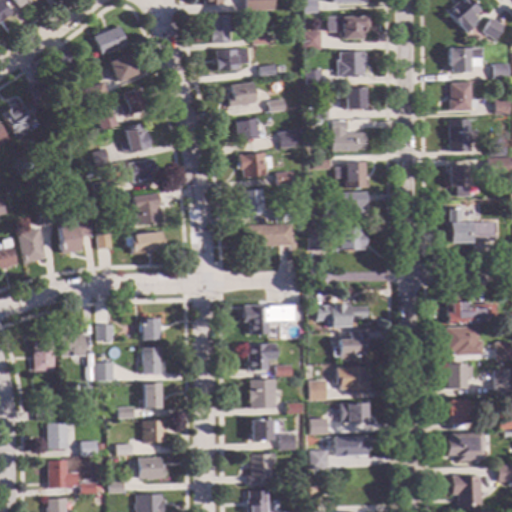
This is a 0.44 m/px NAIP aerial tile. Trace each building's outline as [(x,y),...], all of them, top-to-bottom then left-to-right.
[(26,0),(25,1),(27,2),(24,5),(22,3),(16,9),(8,0),(26,0)] [(313,0),(313,13),(299,14),(299,0),(313,0)] [(464,0),(474,11),(455,28),(441,13),(456,0),(464,0)] [(248,12),(234,12),(233,2),(247,1),(248,12)] [(0,2),(1,4),(3,3),(4,6),(3,7),(8,14),(0,19),(0,2)] [(224,25),(229,24),(229,32),(224,33),(224,44),(206,44),(205,18),(223,17),(224,25)] [(363,28),(361,28),(361,31),(360,32),(357,33),(357,39),(337,40),(337,34),(321,35),(321,19),(363,17),(363,28)] [(499,27),(491,41),(477,33),(485,19),(499,27)] [(121,45),(96,55),(89,38),(114,28),(121,45)] [(263,44),(248,46),(247,36),(262,34),(263,44)] [(314,50),(299,51),(298,36),(313,35),(314,50)] [(243,64),(232,65),(232,70),(212,72),(210,52),(242,49),(243,64)] [(477,59),(475,59),(476,67),(464,68),(464,73),(446,73),(446,66),(443,66),(442,50),(476,49),(477,59)] [(72,66),(56,73),(50,59),(65,52),(72,66)] [(359,62),(360,62),(360,67),(358,67),(359,77),(332,78),(332,61),(335,61),(334,53),(359,52),(359,62)] [(132,75),(111,83),(103,63),(124,55),(132,75)] [(504,80),(488,81),(487,66),(504,65),(504,80)] [(270,76),(255,78),(254,68),(269,66),(270,76)] [(317,72),(317,85),(301,86),(300,72),(317,72)] [(103,95),(71,108),(66,95),(98,83),(103,95)] [(465,101),(472,101),(472,109),(466,109),(466,111),(444,112),(444,101),(445,100),(444,84),(465,83),(465,101)] [(45,105),(30,108),(26,88),(41,84),(45,105)] [(248,94),(250,94),(251,101),(250,101),(250,104),(242,105),(242,106),(236,107),(236,106),(224,108),(222,97),(223,97),(223,95),(226,94),(225,87),(247,84),(248,94)] [(142,109),(127,114),(128,116),(125,117),(123,113),(117,115),(114,107),(120,105),(117,95),(135,89),(142,109)] [(360,109),(341,110),(341,98),(336,98),(336,90),(360,89),(360,109)] [(279,111),(263,113),(262,103),(277,100),(279,111)] [(504,115),(489,115),(489,101),(504,100),(504,115)] [(324,120),(306,121),(305,103),(323,102),(324,120)] [(24,117),(22,118),(28,129),(25,131),(25,132),(14,140),(10,134),(8,135),(0,122),(0,113),(6,109),(8,112),(15,108),(15,109),(18,108),(24,117)] [(105,116),(109,115),(112,127),(96,132),(93,120),(96,119),(95,113),(103,110),(105,116)] [(253,139),(247,140),(248,143),(244,143),(243,141),(230,142),(228,122),(250,119),(253,139)] [(464,132),(472,132),(473,143),(464,143),(464,152),(444,153),(443,121),(463,120),(464,132)] [(342,131),(341,131),(341,134),(360,134),(361,150),(352,150),(352,152),(326,153),(326,123),(342,123),(342,131)] [(141,135),(142,135),(145,148),(124,154),(124,152),(118,154),(115,143),(121,142),(118,129),(138,124),(141,135)] [(291,147),(275,149),(273,134),(289,132),(291,147)] [(500,157),(483,158),(483,143),(499,142),(500,157)] [(104,164),(89,168),(86,153),(100,150),(104,164)] [(258,158),(264,158),(265,169),(260,170),(260,176),(238,178),(237,171),(234,171),(233,157),(258,154),(258,158)] [(324,158),(324,170),(309,170),(308,158),(324,158)] [(505,176),(482,176),(481,160),(505,159),(505,176)] [(150,172),(148,173),(149,179),(138,181),(138,184),(134,185),(133,182),(126,183),(122,165),(147,160),(150,172)] [(361,188),(340,189),(340,179),(330,179),(329,169),(340,168),(340,164),(360,163),(361,188)] [(464,187),(463,187),(464,197),(452,197),(451,188),(444,188),(443,168),(463,167),(464,187)] [(88,177),(81,178),(80,171),(87,170),(88,177)] [(287,185),(271,187),(270,174),(286,173),(287,185)] [(107,182),(109,198),(90,201),(87,185),(107,182)] [(259,215),(251,216),(251,218),(248,218),(248,216),(237,217),(235,193),(257,190),(259,215)] [(361,210),(359,210),(359,219),(334,220),(334,194),(361,193),(361,210)] [(157,222),(132,225),(128,198),(152,194),(157,222)] [(99,208),(92,209),(91,202),(98,201),(99,208)] [(46,226),(34,227),(33,209),(45,208),(46,226)] [(286,222),(270,223),(269,211),(285,209),(286,222)] [(456,224),(490,223),(490,241),(466,242),(466,244),(445,244),(444,209),(455,209),(456,224)] [(73,220),(84,218),(87,237),(74,239),(76,252),(57,255),(53,229),(61,228),(59,219),(72,217),(73,220)] [(287,246),(277,247),(248,248),(247,241),(239,241),(239,227),(287,225),(287,246)] [(356,228),(356,235),(361,235),(361,246),(360,246),(360,251),(335,251),(334,229),(356,228)] [(41,260),(18,265),(11,234),(34,229),(41,260)] [(159,251),(148,253),(127,256),(126,247),(122,248),(120,238),(157,233),(159,251)] [(106,249),(93,250),(92,236),(105,235),(106,249)] [(319,251),(303,252),(302,236),(319,236),(319,251)] [(12,266),(4,268),(4,269),(0,269),(0,248),(7,247),(12,266)] [(461,306),(490,306),(490,324),(441,325),(441,307),(445,307),(445,303),(461,303),(461,306)] [(340,306),(345,306),(345,308),(361,308),(361,319),(350,319),(350,328),(326,329),(326,321),(312,322),(312,309),(315,309),(319,309),(319,307),(329,307),(329,306),(340,305),(340,306)] [(287,323),(263,323),(263,335),(244,335),(244,323),(238,323),(238,307),(287,306),(287,323)] [(149,320),(155,320),(156,341),(137,342),(136,320),(142,320),(142,319),(148,319),(149,320)] [(107,342),(92,342),(91,326),(107,326),(107,342)] [(472,342),(476,342),(476,356),(449,356),(449,353),(441,353),(440,329),(472,328),(472,342)] [(362,347),(359,347),(359,357),(343,358),(343,362),(334,362),(334,357),(329,357),(329,349),(334,349),(334,341),(344,341),(344,333),(362,332),(362,347)] [(81,357),(56,358),(55,337),(80,336),(81,357)] [(50,372),(29,372),(29,343),(49,343),(50,372)] [(505,343),(506,360),(489,361),(489,343),(505,343)] [(270,360),(262,361),(262,371),(243,372),(242,346),(270,345),(270,360)] [(156,376),(138,376),(137,349),(156,349),(156,376)] [(88,384),(107,383),(106,365),(88,365),(88,384)] [(459,368),(465,367),(465,378),(459,378),(460,389),(441,390),(440,366),(459,365),(459,368)] [(89,381),(81,381),(81,366),(89,366),(89,381)] [(286,377),(270,377),(270,367),(285,366),(286,377)] [(359,376),(362,376),(363,391),(341,392),(340,368),(359,367),(359,376)] [(503,395),(487,395),(486,370),(503,370),(503,395)] [(270,409),(245,410),(244,391),(245,391),(245,382),(269,381),(270,409)] [(302,403),(319,403),(318,383),(302,383),(302,403)] [(157,409),(138,410),(138,384),(157,384),(157,409)] [(461,424),(441,425),(441,424),(438,424),(438,412),(441,412),(440,402),(461,401),(461,424)] [(296,414),(281,415),(280,405),(296,404),(296,414)] [(363,422),(336,424),(335,405),(362,404),(363,422)] [(49,422),(31,422),(31,407),(48,406),(49,422)] [(129,419),(113,419),(113,409),(129,408),(129,419)] [(507,430),(494,430),(493,416),(507,415),(507,430)] [(267,441),(246,442),(245,422),(266,421),(267,441)] [(303,421),(303,437),(320,436),(320,421),(303,421)] [(160,434),(159,434),(160,443),(138,444),(137,422),(160,422),(160,434)] [(334,434),(317,435),(317,422),(333,422),(334,434)] [(63,450),(42,450),(42,424),(62,424),(63,450)] [(475,456),(471,456),(471,462),(451,463),(451,457),(441,458),(440,440),(442,440),(441,435),(475,434),(475,456)] [(289,451),(274,451),(274,438),(274,437),(288,436),(289,451)] [(362,459),(329,460),(328,438),(361,436),(362,459)] [(92,457),(76,458),(76,443),(91,442),(92,457)] [(127,456),(111,456),(111,446),(127,445),(127,456)] [(322,470),(304,470),(304,451),(322,451),(322,470)] [(269,465),(266,465),(266,479),(260,479),(261,485),(243,485),(243,476),(245,476),(244,456),(268,454),(269,465)] [(155,466),(159,466),(160,479),(148,479),(148,481),(142,481),(141,480),(133,480),(133,459),(155,459),(155,466)] [(62,474),(71,474),(72,487),(67,488),(67,489),(44,489),(43,462),(61,462),(62,474)] [(507,483),(491,484),(491,467),(506,466),(507,483)] [(452,478),(473,478),(474,511),(452,511),(452,495),(446,496),(446,477),(452,477),(452,478)] [(119,494),(103,495),(103,484),(119,483),(119,494)] [(92,494),(76,495),(75,484),(91,484),(92,494)] [(262,511),(242,511),(242,501),(243,501),(243,493),(262,492),(262,511)] [(157,501),(160,501),(160,509),(158,509),(158,511),(130,511),(130,505),(131,505),(131,497),(157,496),(157,501)] [(61,511),(41,511),(41,509),(43,509),(43,501),(61,500),(61,511)]
